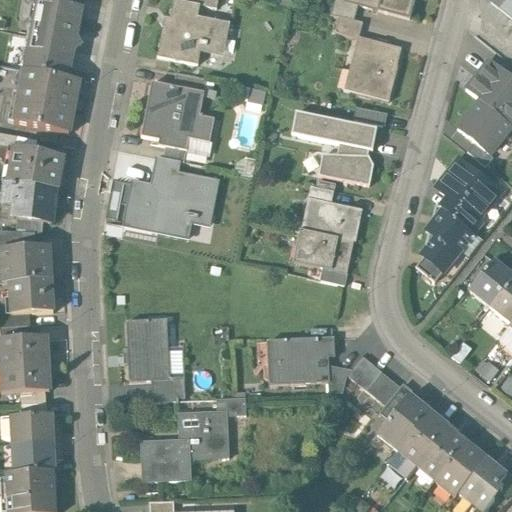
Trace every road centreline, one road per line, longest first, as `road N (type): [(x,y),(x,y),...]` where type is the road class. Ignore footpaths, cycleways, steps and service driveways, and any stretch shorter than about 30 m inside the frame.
road 1 (residential): [(107,511),(86,375),(84,215),(131,0)]
road 2 (residential): [(511,442),(405,348),(387,322),(384,287),(426,126)]
road 3 (residential): [(426,126),(459,0)]
